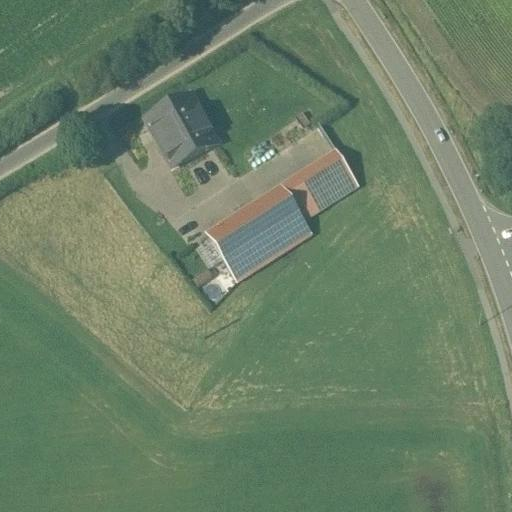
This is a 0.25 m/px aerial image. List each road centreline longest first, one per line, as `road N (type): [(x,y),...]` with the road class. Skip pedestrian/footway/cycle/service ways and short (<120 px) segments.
road 1 (unclassified): [(0,165),(277,0)]
road 2 (tertiary): [(486,242),(415,99),(352,0)]
